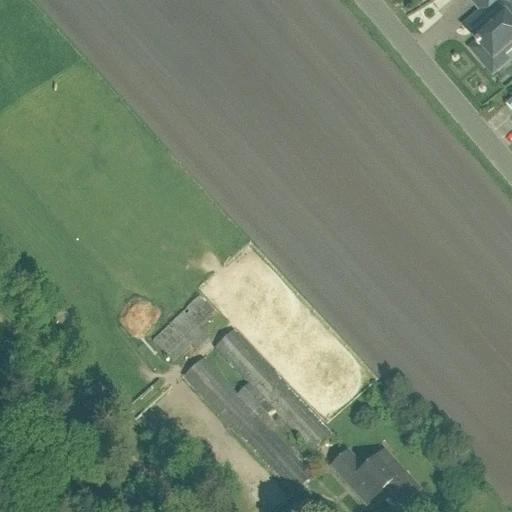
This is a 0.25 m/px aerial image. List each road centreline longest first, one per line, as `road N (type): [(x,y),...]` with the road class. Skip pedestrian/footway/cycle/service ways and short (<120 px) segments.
road 1 (track): [(183,511),(0,321)]
road 2 (unclassified): [(511,168),(368,0)]
